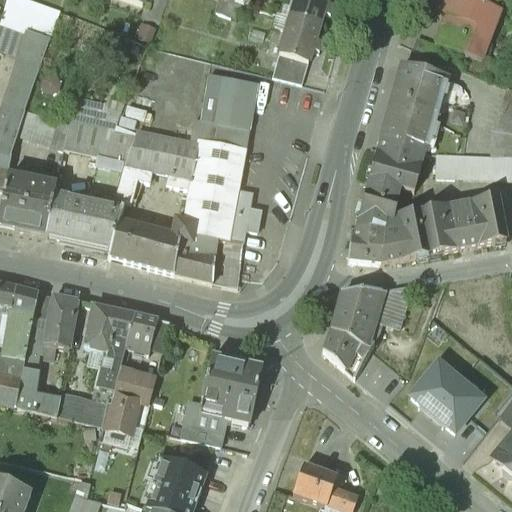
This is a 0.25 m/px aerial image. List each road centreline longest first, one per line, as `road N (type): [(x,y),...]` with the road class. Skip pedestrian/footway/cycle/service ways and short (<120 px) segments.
road 1 (tertiary): [(313,277),(388,0)]
road 2 (tertiary): [(0,269),(268,324)]
road 3 (residential): [(307,380),(468,511)]
road 4 (residential): [(313,277),(386,285),(511,265)]
road 5 (residential): [(247,511),(282,413),(307,380)]
